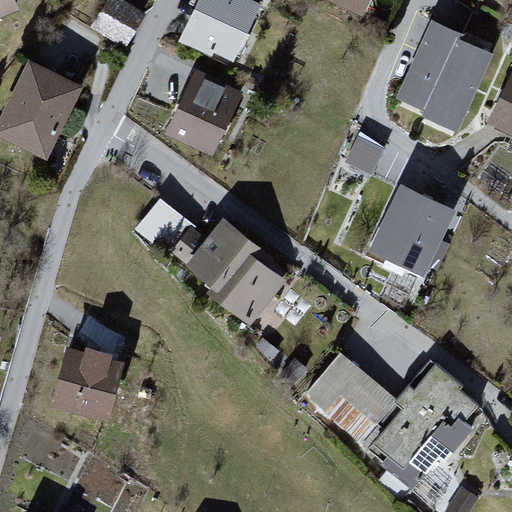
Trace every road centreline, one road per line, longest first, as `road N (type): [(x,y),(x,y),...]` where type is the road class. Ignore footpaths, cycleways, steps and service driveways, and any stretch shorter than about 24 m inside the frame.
road 1 (residential): [(0,456),(72,204),(164,0)]
road 2 (residential): [(421,0),(378,112),(511,215)]
